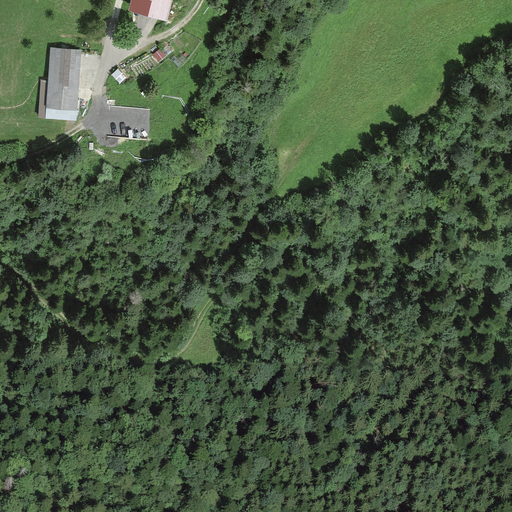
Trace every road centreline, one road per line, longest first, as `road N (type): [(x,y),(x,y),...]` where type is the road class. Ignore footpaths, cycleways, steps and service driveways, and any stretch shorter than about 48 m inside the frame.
road 1 (track): [(0,267),(99,341),(139,359),(172,359),(234,274),(246,232),(311,138)]
road 2 (track): [(99,84),(81,131),(0,161)]
